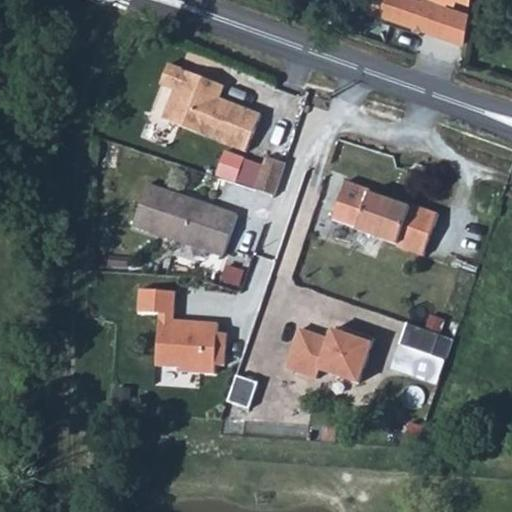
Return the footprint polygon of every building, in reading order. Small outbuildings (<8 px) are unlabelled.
[(365,0),(363,10),(465,42),(470,13),(429,0),(421,0),(422,0),(421,0),(365,0)] [(241,143),(255,106),(213,90),(208,89),(213,76),(187,67),(161,57),(154,78),(168,83),(157,113),(241,143)] [(217,78),(213,76),(208,89),(213,90),(217,78)] [(262,147),(251,181),(270,187),(281,154),(262,147)] [(229,151),(221,178),(243,185),(251,158),(229,151)] [(419,251),(434,209),(408,200),(407,202),(386,195),(366,188),(366,186),(340,176),(327,215),(352,224),(352,226),(392,240),(392,242),(419,251)] [(224,230),(230,210),(140,179),(126,220),(217,251),(224,230)] [(170,313),(171,284),(153,283),(136,283),(135,306),(156,307),(154,359),(178,360),(177,364),(212,366),(213,357),(222,357),(223,325),(214,324),(215,315),(170,313)] [(453,340),(408,324),(401,344),(446,360),(453,340)] [(375,343),(332,328),(329,338),(300,327),(285,369),(314,379),(318,370),(361,384),(375,343)] [(258,384),(241,376),(230,402),(248,409),(258,384)]
